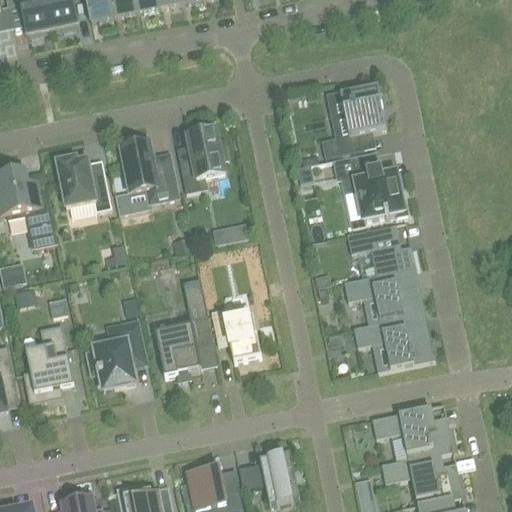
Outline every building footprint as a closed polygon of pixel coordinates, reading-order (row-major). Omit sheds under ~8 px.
[(44,41),(44,38),(53,36),(45,0),(5,0),(8,13),(21,10),(28,41),(30,40),(31,44),(44,41)] [(73,2),(82,0),(45,0),(53,36),(63,34),(63,37),(77,34),(76,31),(78,30),(73,2)] [(114,23),(109,0),(85,0),(91,28),(114,23)] [(133,0),(109,0),(114,23),(137,19),(133,0)] [(159,14),(156,0),(133,0),(137,19),(159,14)] [(179,0),(156,0),(159,14),(182,9),(179,0)] [(204,5),(203,0),(179,0),(182,9),(204,5)] [(381,110),(383,110),(379,91),(375,92),(375,90),(327,100),(329,113),(330,113),(330,111),(343,109),(349,141),(336,144),(336,142),(335,142),(336,144),(322,147),(325,164),(365,156),(361,140),(373,138),(387,135),(381,110)] [(216,135),(188,141),(193,168),(181,171),(187,199),(200,196),(198,185),(225,180),(223,167),(229,166),(225,150),(220,151),(216,135)] [(127,153),(122,155),(131,200),(148,196),(150,209),(178,203),(170,161),(154,165),(150,149),(145,150),(144,146),(126,150),(127,153)] [(304,171),(319,168),(317,160),(302,164),(304,171)] [(338,165),(342,184),(345,183),(348,196),(357,194),(364,225),(405,217),(397,178),(384,180),(382,174),(363,178),(359,161),(338,165)] [(77,164),(57,168),(67,213),(94,208),(97,218),(112,215),(105,179),(95,181),(91,179),(88,166),(78,168),(77,164)] [(311,171),(298,174),(301,189),(314,187),(311,171)] [(0,222),(7,221),(8,225),(26,222),(29,239),(33,238),(36,254),(58,249),(47,194),(31,197),(26,174),(0,179),(0,222)] [(247,229),(235,231),(238,246),(250,244),(247,229)] [(417,275),(412,252),(402,254),(397,231),(348,241),(352,260),(371,256),(377,282),(377,283),(396,280),(417,275)] [(19,270),(0,273),(0,280),(3,293),(23,289),(19,270)] [(396,280),(377,283),(377,282),(345,288),(349,308),(375,302),(381,329),(381,330),(405,325),(426,321),(421,294),(408,297),(407,290),(398,291),(396,280)] [(139,320),(136,303),(123,306),(127,322),(139,320)] [(67,304),(49,306),(51,322),(69,319),(67,304)] [(230,345),(235,368),(262,363),(254,322),(251,322),(249,310),(212,318),(218,347),(230,345)] [(175,334),(156,338),(165,383),(178,380),(179,383),(190,381),(190,377),(201,375),(201,376),(203,376),(198,353),(214,349),(208,322),(192,325),(189,311),(188,311),(190,323),(173,327),(175,334)] [(354,334),(358,353),(385,348),(391,375),(436,366),(430,340),(418,343),(416,335),(408,337),(405,325),(381,330),(381,329),(354,334)] [(100,377),(100,378),(101,378),(104,395),(136,389),(130,359),(143,357),(138,328),(122,331),(126,347),(96,353),(97,358),(89,359),(93,379),(100,377)] [(41,336),(44,353),(27,357),(31,378),(24,379),(30,410),(64,403),(62,393),(75,391),(63,331),(41,336)] [(0,416),(7,415),(5,405),(18,402),(8,352),(0,353),(0,416)] [(403,439),(409,465),(409,467),(433,462),(454,457),(449,432),(436,434),(432,413),(373,425),(377,445),(403,439)] [(262,465),(261,465),(270,511),(301,506),(291,459),(267,464),(268,466),(263,467),(262,465)] [(409,467),(409,465),(382,470),(386,490),(413,484),(418,511),(419,511),(454,505),(464,503),(458,476),(446,479),(444,472),(436,473),(433,462),(409,467)] [(188,495),(191,494),(193,503),(187,504),(188,511),(244,511),(241,496),(227,499),(221,473),(203,477),(202,473),(184,477),(188,495)] [(259,492),(257,481),(242,484),(244,495),(259,492)] [(376,511),(370,484),(356,486),(360,511),(376,511)] [(120,511),(160,511),(159,502),(153,503),(152,496),(147,497),(145,489),(117,495),(120,511)] [(93,511),(92,504),(80,506),(80,503),(62,507),(63,511),(93,511)]
